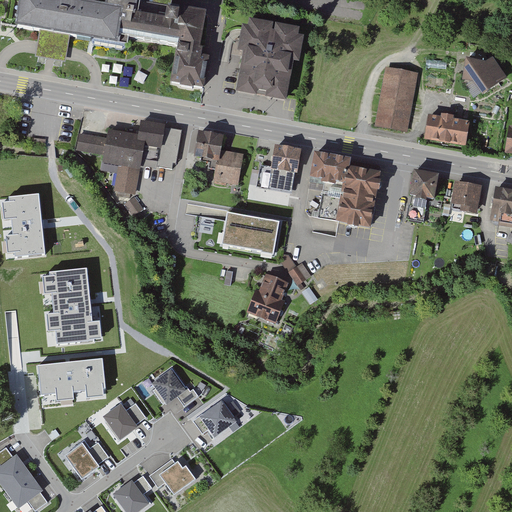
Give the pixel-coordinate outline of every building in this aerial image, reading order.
[(54,0),(54,1),(46,0),(20,0),(15,33),(39,36),(54,39),(70,41),(117,50),(120,35),(179,46),(171,86),(180,88),(180,90),(194,93),(194,91),(204,93),(210,61),(202,59),(202,52),(200,51),(207,15),(172,9),(126,2),(126,0),(88,0),(90,1),(93,2),(95,3),(98,2),(100,1),(98,10),(74,5),(74,0),(54,0)] [(126,0),(126,2),(172,9),(173,0),(126,0)] [(274,26),(250,22),(248,29),(243,28),(238,55),(244,56),(237,95),(257,99),(258,95),(266,96),(266,101),(287,104),(294,64),(299,65),(304,40),(299,38),(300,31),(276,27),(275,34),(273,34),(274,26)] [(54,39),(39,36),(35,58),(65,64),(70,41),(54,39)] [(508,80),(493,59),(486,64),(466,61),(462,81),(473,84),(483,98),(508,80)] [(419,75),(386,69),(376,128),(409,134),(419,75)] [(83,114),(72,112),(71,118),(82,120),(83,114)] [(441,119),(429,117),(424,142),(466,149),(470,124),(454,121),(454,118),(441,116),(441,119)] [(139,136),(109,131),(107,139),(80,135),(77,152),(104,157),(103,166),(119,169),(114,192),(135,195),(140,172),(143,172),(146,157),(158,159),(157,168),(173,171),(174,165),(176,166),(182,132),(165,130),(166,127),(142,123),(139,136)] [(244,156),(222,152),(224,139),(199,134),(195,155),(196,155),(196,160),(203,161),(202,164),(211,165),(210,171),(216,172),(214,183),(239,187),(244,156)] [(302,153),(276,148),(272,169),(261,167),(257,189),(292,195),(296,176),(298,176),(302,153)] [(352,162),(314,155),(309,183),(311,183),(309,191),(323,193),(318,221),(337,224),(336,226),(371,232),(381,176),(350,170),(352,162)] [(440,178),(414,173),(410,199),(412,199),(410,206),(409,206),(406,221),(424,225),(428,202),(435,203),(440,178)] [(483,189),(455,184),(451,207),(461,208),(460,214),(477,216),(483,189)] [(511,193),(496,190),(490,223),(499,225),(499,229),(511,231),(511,193)] [(39,197),(9,200),(9,205),(2,206),(4,223),(12,223),(13,238),(6,239),(7,256),(15,255),(15,261),(45,258),(39,197)] [(280,226),(228,217),(222,249),(261,256),(261,257),(274,260),(280,226)] [(312,278),(303,264),(289,274),(299,288),(312,278)] [(87,271),(50,275),(51,279),(43,280),(44,297),(52,296),(54,316),(46,317),(48,334),(56,334),(58,347),(101,342),(99,323),(93,324),(87,271)] [(289,285),(266,277),(260,292),(257,291),(247,314),(276,326),(286,304),(282,302),(289,285)] [(104,361),(38,368),(41,398),(56,396),(57,404),(74,403),(73,395),(86,393),(87,401),(105,399),(104,391),(107,391),(104,361)] [(171,371),(152,386),(168,408),(178,401),(185,409),(198,399),(193,392),(189,395),(171,371)] [(237,425),(221,403),(193,423),(202,436),(208,432),(215,441),(237,425)] [(120,407),(104,420),(121,443),(138,430),(136,428),(146,420),(135,406),(125,414),(120,407)] [(74,454),(65,459),(82,484),(100,471),(97,467),(109,459),(99,445),(90,451),(85,443),(72,452),(74,454)] [(44,495),(16,457),(13,459),(6,450),(0,454),(0,465),(2,468),(0,469),(0,488),(17,511),(20,511),(30,505),(35,511),(39,511),(48,505),(42,496),(44,495)] [(172,462),(150,479),(158,490),(165,485),(174,498),(195,483),(185,470),(183,472),(178,465),(176,467),(172,462)] [(132,483),(113,497),(124,511),(142,511),(150,507),(143,498),(152,491),(143,479),(134,485),(132,483)]
